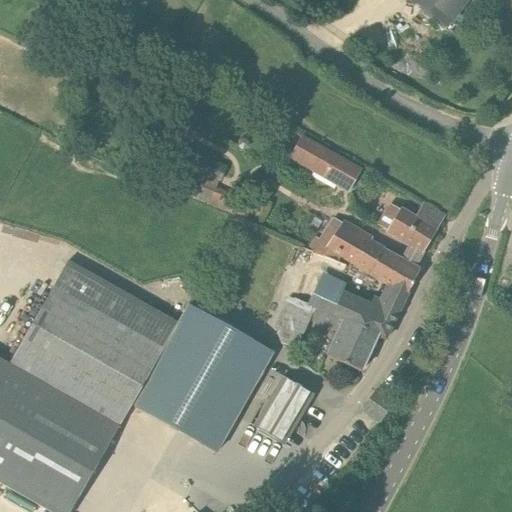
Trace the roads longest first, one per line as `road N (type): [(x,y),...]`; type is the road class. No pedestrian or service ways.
road 1 (tertiary): [(371,511),(465,321),(507,172)]
road 2 (residential): [(507,172),(475,189),(374,377),(296,462)]
road 3 (unclassified): [(511,150),(377,88),(248,0)]
